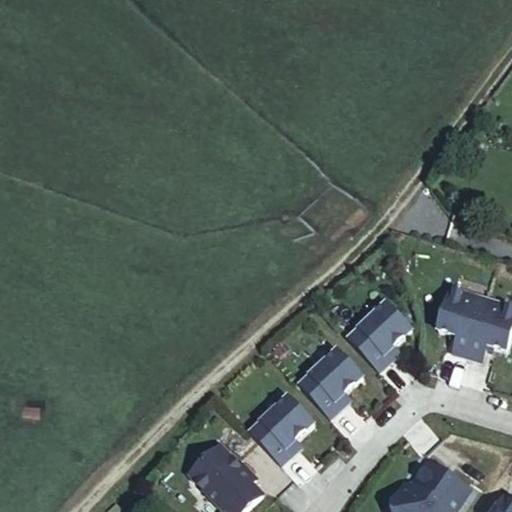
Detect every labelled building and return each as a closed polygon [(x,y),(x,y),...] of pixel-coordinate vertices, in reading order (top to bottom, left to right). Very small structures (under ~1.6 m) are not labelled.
[(511,318),(451,301),(438,344),(458,350),(454,366),(483,375),(488,358),(507,364),(511,348),(511,318)] [(376,372),(387,362),(382,356),(409,330),(383,303),(345,339),(376,372)] [(327,419),(338,408),(333,403),(360,377),(334,350),(296,386),(327,419)] [(277,466),(289,454),(284,449),(311,424),(285,396),(247,433),(277,466)] [(221,511),(252,511),(265,500),(254,488),(258,484),(245,470),(242,473),(223,452),(196,478),(196,485),(221,511)] [(410,487),(403,497),(405,511),(459,511),(480,482),(440,455),(423,479),(418,480),(412,488),(410,487)] [(511,511),(511,504),(507,501),(500,511),(511,511)]
